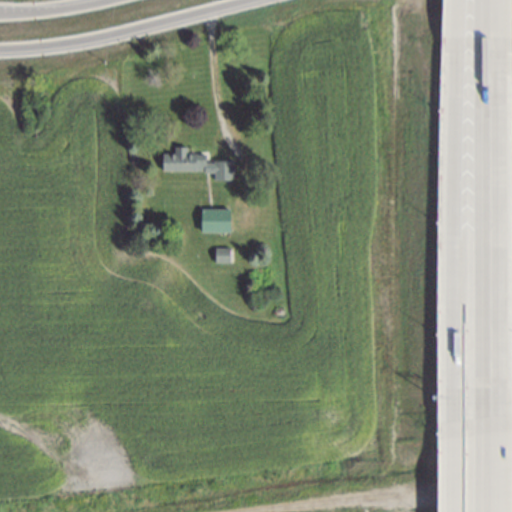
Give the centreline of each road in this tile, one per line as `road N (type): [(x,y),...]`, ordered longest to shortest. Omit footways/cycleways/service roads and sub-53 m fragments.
road 1 (motorway): [(485,53),(455,433)]
road 2 (motorway): [(485,53),(481,429)]
road 3 (tertiary): [(0,48),(96,37),(243,0)]
